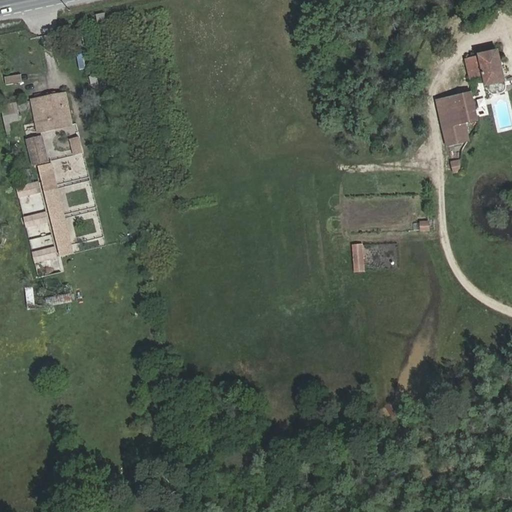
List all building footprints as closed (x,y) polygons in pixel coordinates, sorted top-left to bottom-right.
[(95,14),(96,22),(104,21),(104,13),(95,14)] [(480,54),(486,79),(487,84),(505,80),(499,49),(480,54)] [(472,82),(486,79),(480,54),(467,56),(472,82)] [(8,85),(24,83),(23,74),(7,76),(8,85)] [(90,86),(98,85),(96,75),(89,76),(90,86)] [(444,146),(469,141),(465,123),(476,121),(471,91),(435,98),(444,146)] [(61,117),(62,121),(71,120),(66,95),(36,101),(41,122),(47,120),(61,117)] [(26,139),(33,166),(51,161),(44,134),(26,139)] [(78,137),(69,139),(73,155),(82,153),(78,137)] [(59,186),(89,179),(83,153),(53,160),(59,186)] [(451,160),(450,172),(459,173),(460,160),(451,160)] [(63,256),(75,253),(70,229),(67,229),(54,162),(42,165),(57,242),(60,241),(63,256)] [(20,199),(44,192),(40,180),(17,187),(20,199)] [(24,217),(27,229),(51,223),(48,211),(24,217)] [(350,244),(353,273),(365,272),(362,243),(350,244)] [(56,246),(34,252),(37,264),(59,258),(56,246)] [(382,409),(384,418),(393,416),(391,407),(382,409)]
